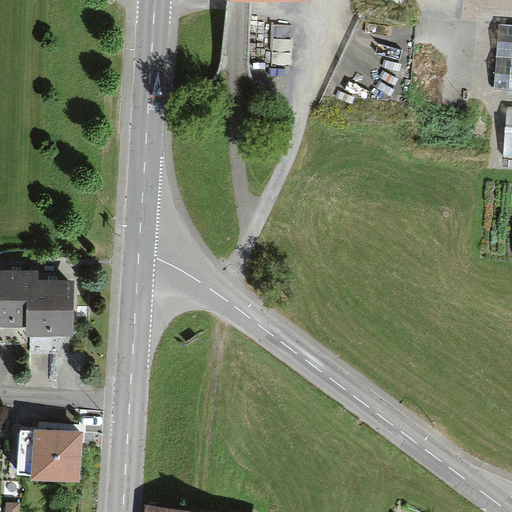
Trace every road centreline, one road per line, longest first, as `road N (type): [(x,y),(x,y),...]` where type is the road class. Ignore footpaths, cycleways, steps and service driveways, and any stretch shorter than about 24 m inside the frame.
road 1 (secondary): [(138,257),(181,271),(223,298),(509,511)]
road 2 (secondary): [(154,0),(138,257)]
road 3 (secondary): [(138,257),(129,403)]
road 4 (residential): [(0,395),(129,403)]
